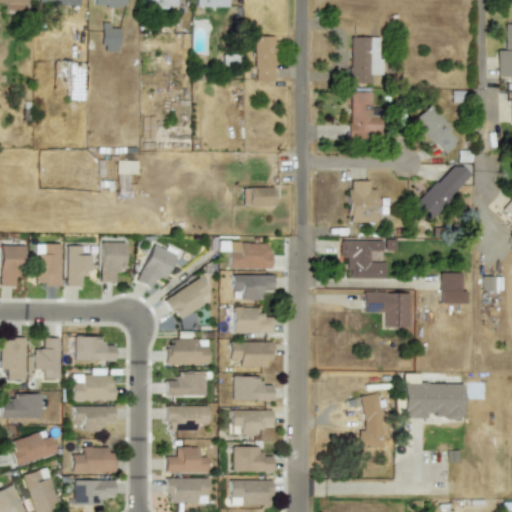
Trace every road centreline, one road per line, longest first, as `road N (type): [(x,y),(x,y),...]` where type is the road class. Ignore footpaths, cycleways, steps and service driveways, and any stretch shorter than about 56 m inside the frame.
road 1 (residential): [(307,511),(302,0)]
road 2 (residential): [(137,511),(135,317),(0,315)]
road 3 (residential): [(479,0),(478,163)]
